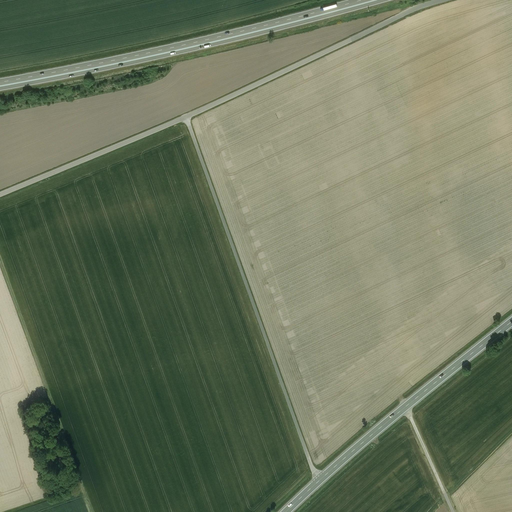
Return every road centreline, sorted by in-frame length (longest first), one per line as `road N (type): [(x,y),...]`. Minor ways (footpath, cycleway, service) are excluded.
road 1 (trunk): [(0,88),(380,0)]
road 2 (unclassified): [(186,117),(318,480)]
road 3 (trunk): [(358,0),(0,81)]
road 4 (unclassified): [(186,117),(443,0)]
road 5 (secondary): [(511,321),(318,480)]
road 6 (unclassified): [(0,194),(186,117)]
